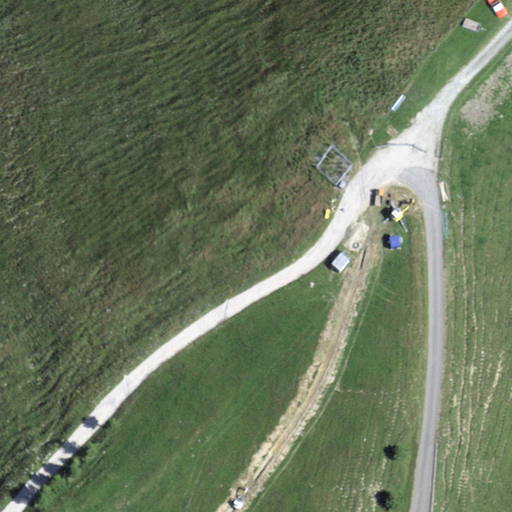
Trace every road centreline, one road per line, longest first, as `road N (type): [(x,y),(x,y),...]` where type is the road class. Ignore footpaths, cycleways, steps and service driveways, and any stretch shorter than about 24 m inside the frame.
road 1 (track): [(10,511),(141,375),(240,300),(294,279),(370,200),(413,170)]
road 2 (track): [(424,511),(437,207),(413,170)]
road 3 (track): [(413,170),(459,91),(511,35)]
